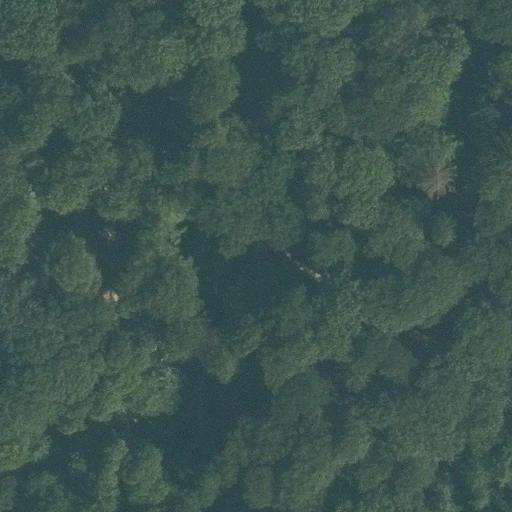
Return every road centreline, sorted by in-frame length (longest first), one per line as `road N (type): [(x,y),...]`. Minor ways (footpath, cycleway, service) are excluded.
road 1 (track): [(50,511),(130,421),(111,256),(110,152)]
road 2 (track): [(269,228),(302,270),(511,393)]
road 3 (track): [(251,144),(290,0)]
road 4 (track): [(110,152),(246,163)]
road 5 (track): [(0,96),(78,144),(110,152)]
